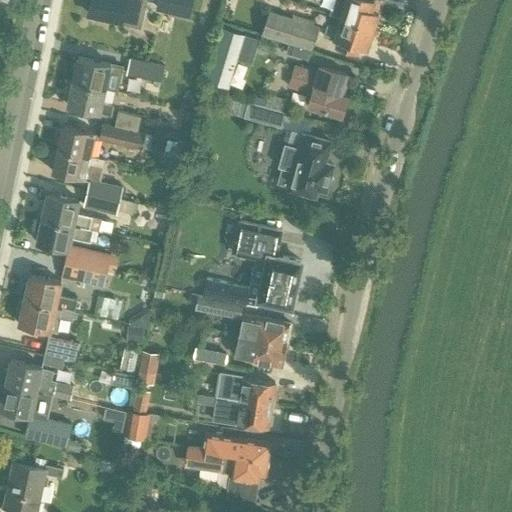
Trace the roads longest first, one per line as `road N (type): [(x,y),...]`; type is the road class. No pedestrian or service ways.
road 1 (tertiary): [(322,511),(329,405),(369,228),(436,0)]
road 2 (residential): [(0,211),(40,0)]
